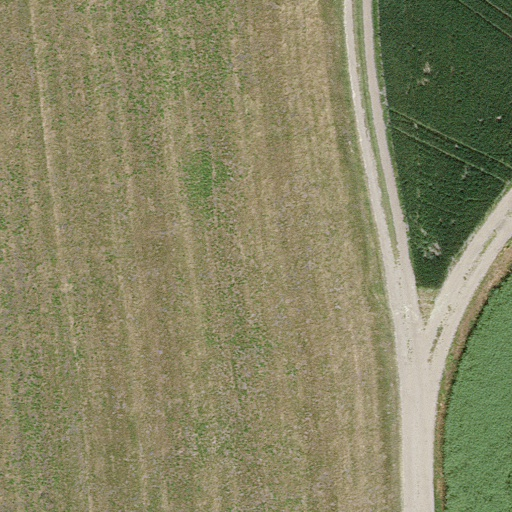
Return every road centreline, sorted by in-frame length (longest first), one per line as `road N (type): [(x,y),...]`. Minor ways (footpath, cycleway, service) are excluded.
road 1 (track): [(357,0),(362,85),(415,360)]
road 2 (track): [(511,218),(415,360)]
road 3 (track): [(421,511),(415,360)]
